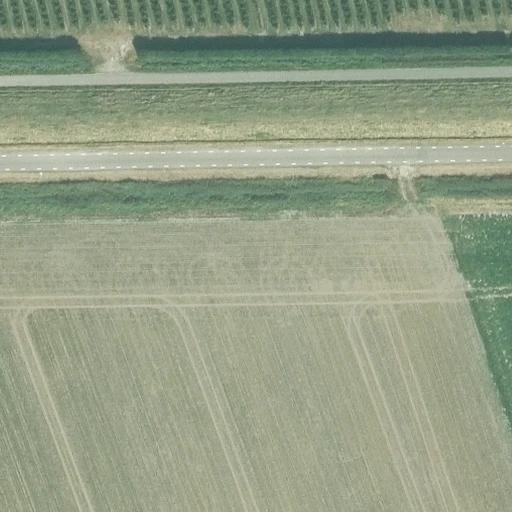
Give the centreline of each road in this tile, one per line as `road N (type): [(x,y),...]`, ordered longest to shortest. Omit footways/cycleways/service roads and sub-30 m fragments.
road 1 (unclassified): [(0,85),(511,75)]
road 2 (tertiary): [(511,157),(0,166)]
